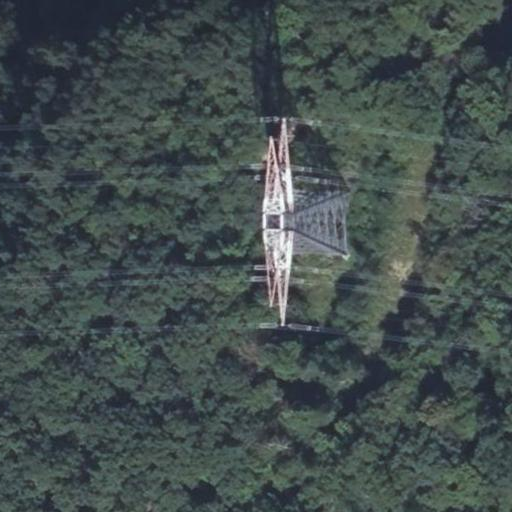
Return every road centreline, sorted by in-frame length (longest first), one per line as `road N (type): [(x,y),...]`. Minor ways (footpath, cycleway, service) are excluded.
road 1 (track): [(413,0),(352,33),(315,99),(227,183),(189,232),(93,412),(73,511)]
road 2 (track): [(405,209),(471,55),(511,2)]
road 3 (track): [(511,409),(505,307),(511,218)]
